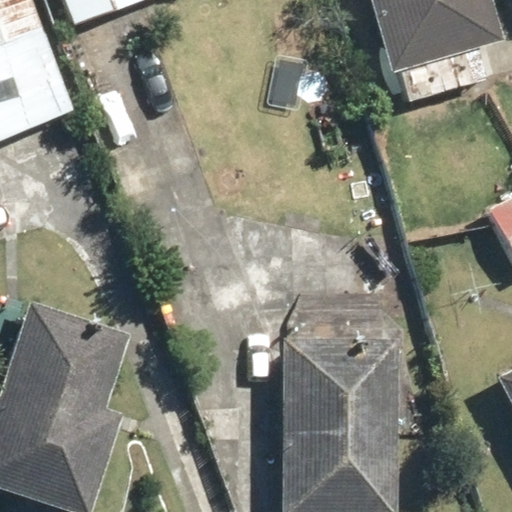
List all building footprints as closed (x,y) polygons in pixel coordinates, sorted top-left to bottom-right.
[(0,0),(0,141),(67,120),(29,0),(0,0)] [(55,0),(64,27),(146,0),(55,0)] [(391,71),(402,110),(484,88),(474,48),(497,42),(485,0),(355,0),(376,75),(391,71)] [(511,191),(476,213),(511,274),(511,191)] [(98,410),(121,336),(20,304),(0,367),(0,493),(59,511),(89,511),(120,416),(98,410)] [(350,343),(351,317),(315,316),(314,343),(272,342),(268,511),(390,511),(394,344),(350,343)] [(511,367),(487,379),(511,430),(511,367)]
